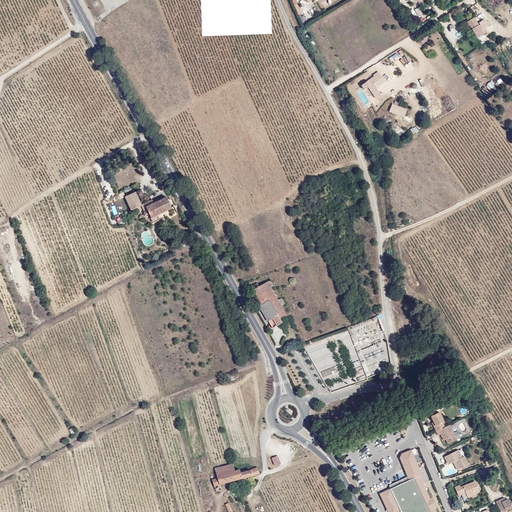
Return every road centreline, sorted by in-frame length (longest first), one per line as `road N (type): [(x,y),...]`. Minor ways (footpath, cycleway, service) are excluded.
road 1 (unclassified): [(399,374),(373,195),(280,0)]
road 2 (primary): [(86,24),(263,338)]
road 3 (residential): [(399,374),(449,511)]
